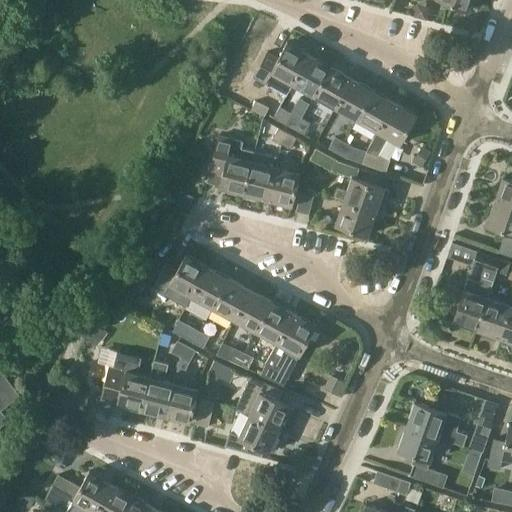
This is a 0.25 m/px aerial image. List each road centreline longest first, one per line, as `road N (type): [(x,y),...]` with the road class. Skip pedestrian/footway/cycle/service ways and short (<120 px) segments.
road 1 (residential): [(397,341),(472,111)]
road 2 (residential): [(397,341),(192,220)]
road 3 (residential): [(472,111),(276,0)]
road 4 (residential): [(316,511),(397,341)]
road 5 (residential): [(397,341),(511,381)]
